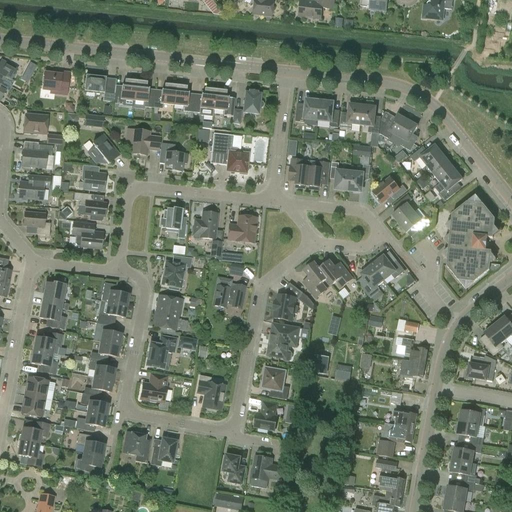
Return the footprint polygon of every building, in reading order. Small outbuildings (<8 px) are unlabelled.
[(253,0),(252,15),(271,18),(272,2),(266,1),(266,0),(253,0)] [(314,0),(314,3),(301,2),(299,18),(321,20),(322,9),(333,11),(333,0),(314,0)] [(369,8),(369,11),(386,13),(388,0),(386,0),(361,0),(361,8),(369,8)] [(427,4),(427,6),(424,6),(423,19),(442,21),(444,10),(452,11),(452,0),(440,0),(441,1),(434,0),(431,0),(431,3),(429,2),(427,4)] [(1,60),(0,62),(0,81),(2,83),(5,78),(11,81),(18,69),(1,60)] [(29,64),(26,69),(33,72),(35,67),(29,64)] [(54,92),(54,94),(66,96),(69,74),(58,73),(58,75),(45,74),(43,91),(54,92)] [(102,102),(113,103),(115,89),(105,88),(106,78),(86,76),(84,92),(103,94),(102,102)] [(115,89),(113,103),(113,105),(123,106),(123,101),(134,102),(136,82),(125,80),(124,87),(122,86),(122,87),(115,86),(115,89)] [(147,83),(136,82),(134,102),(133,109),(143,110),(144,108),(153,109),(155,91),(149,90),(149,89),(146,89),(147,83)] [(157,115),(157,110),(162,110),(163,105),(173,107),(176,86),(164,85),(164,91),(161,91),(155,91),(153,109),(152,115),(157,115)] [(183,113),(193,114),(195,95),(188,94),(186,94),(186,93),(187,87),(176,86),(173,107),(184,108),(183,113)] [(212,117),(213,111),(215,90),(204,89),(203,96),(201,95),(201,96),(195,95),(193,114),(199,114),(199,116),(212,117)] [(223,117),(233,118),(233,110),(234,99),(228,98),(226,98),(227,92),(215,90),(213,111),(224,112),(223,117)] [(261,102),(259,101),(260,95),(256,95),(257,93),(249,92),(249,94),(245,94),(243,114),(258,115),(259,108),(261,109),(262,108),(263,106),(264,105),(263,103),(261,102)] [(304,120),(317,122),(320,102),(319,101),(319,100),(318,99),(314,99),(313,100),(312,101),(306,100),(305,106),(303,107),(297,106),(295,122),(304,123),(304,120)] [(321,102),(320,102),(317,122),(331,123),(330,128),(338,129),(339,114),(334,113),(333,111),(334,103),(327,102),(327,101),(326,100),(322,100),(321,101),(321,102)] [(352,125),(360,126),(363,106),(349,105),(348,116),(341,115),(340,130),(351,131),(352,125)] [(376,108),(363,106),(360,126),(369,127),(368,133),(379,135),(380,120),(375,119),(376,108)] [(233,110),(233,118),(232,125),(240,126),(242,111),(233,110)] [(26,115),(24,132),(46,134),(47,117),(26,115)] [(380,135),(390,141),(393,135),(398,138),(408,121),(398,116),(391,128),(381,122),(380,135)] [(102,128),(103,119),(86,117),(85,126),(102,128)] [(418,127),(408,121),(398,138),(404,141),(401,146),(410,152),(416,141),(411,139),(418,127)] [(199,129),(197,140),(208,142),(210,131),(199,129)] [(133,131),(130,155),(147,156),(147,150),(158,151),(160,139),(149,137),(149,133),(133,131)] [(211,154),(220,155),(219,165),(227,166),(226,172),(246,174),(248,154),(240,153),(240,151),(239,149),(236,148),(232,148),(233,137),(213,134),(211,154)] [(63,146),(64,136),(47,135),(46,145),(63,146)] [(88,153),(96,163),(108,165),(118,156),(103,137),(92,145),(94,148),(88,153)] [(290,140),(289,155),(297,156),(298,141),(290,140)] [(159,164),(165,165),(164,171),(181,173),(184,155),(178,154),(174,150),(175,146),(161,144),(159,164)] [(38,145),(37,153),(23,151),(21,167),(51,170),(52,147),(38,145)] [(372,156),(372,145),(354,145),(354,155),(372,156)] [(420,158),(426,167),(442,154),(435,146),(424,155),(420,150),(410,158),(414,163),(420,158)] [(399,163),(408,158),(405,151),(396,156),(399,163)] [(446,157),(445,158),(442,154),(426,167),(433,175),(449,163),(448,162),(448,161),(446,157)] [(305,190),(305,187),(308,187),(310,168),(302,167),(303,161),(291,160),(289,182),(295,183),(295,186),(296,186),(296,189),(305,190)] [(318,191),(319,188),(321,189),(321,186),(327,186),(330,164),(318,163),(318,169),(310,168),(308,187),(310,187),(310,190),(318,191)] [(456,171),(453,168),(453,167),(451,164),(449,164),(449,163),(433,175),(440,184),(456,171)] [(81,181),(82,183),(84,183),(83,190),(103,192),(105,175),(97,174),(95,173),(96,168),(82,166),(81,181)] [(363,175),(350,173),(348,192),(361,193),(362,180),(369,181),(370,166),(364,166),(363,175)] [(463,180),(456,171),(440,184),(443,188),(437,192),(445,202),(455,194),(451,189),(463,180)] [(336,190),(348,192),(350,173),(338,172),(336,190)] [(20,183),(19,199),(42,201),(43,188),(49,189),(50,179),(28,177),(27,184),(20,183)] [(61,183),(61,177),(54,177),(53,190),(68,190),(69,183),(61,183)] [(422,178),(416,183),(419,186),(425,182),(422,178)] [(382,204),(393,195),(397,200),(407,192),(403,187),(399,190),(390,179),(383,185),(382,183),(377,187),(378,188),(373,193),(382,204)] [(425,182),(419,186),(422,190),(425,189),(428,186),(425,182)] [(79,215),(84,216),(90,216),(89,221),(101,222),(103,221),(103,218),(104,218),(106,204),(93,203),(93,196),(74,194),(73,201),(79,202),(78,214),(79,215)] [(392,217),(399,225),(414,213),(407,205),(412,201),(408,196),(399,203),(403,208),(392,217)] [(475,283),(489,271),(491,252),(485,251),(487,239),(493,239),(495,220),(483,205),(475,204),(476,197),(475,197),(474,204),(467,203),(452,215),(447,267),(459,281),(466,282),(466,290),(467,282),(475,283)] [(59,209),(59,227),(65,227),(65,215),(71,215),(71,210),(59,209)] [(162,229),(165,229),(178,231),(177,239),(184,240),(186,223),(180,222),(181,211),(173,210),(173,212),(163,211),(162,219),(161,219),(160,227),(162,227),(162,229)] [(419,210),(414,213),(399,225),(406,234),(417,226),(421,230),(430,223),(426,218),(419,210)] [(50,224),(44,224),(45,215),(24,213),(23,227),(36,228),(36,235),(49,236),(50,224)] [(199,240),(200,239),(215,240),(218,215),(203,213),(202,222),(195,221),(193,238),(194,240),(199,240)] [(235,242),(253,244),(256,219),(238,217),(237,227),(229,226),(228,240),(235,241),(235,242)] [(78,247),(80,247),(80,248),(82,248),(83,250),(86,250),(87,249),(101,250),(103,234),(86,232),(87,225),(73,224),(72,235),(76,236),(75,244),(78,247)] [(222,243),(212,242),(210,257),(221,258),(222,243)] [(185,254),(185,247),(174,246),(173,253),(185,254)] [(222,261),(242,263),(243,255),(223,253),(222,261)] [(378,258),(371,264),(385,282),(392,276),(395,280),(405,272),(397,261),(391,266),(384,257),(379,260),(378,258)] [(168,290),(178,291),(180,283),(182,283),(185,267),(190,268),(191,261),(175,258),(174,263),(165,262),(161,286),(169,287),(168,290)] [(330,262),(319,270),(327,280),(332,286),(337,282),(342,288),(353,280),(340,264),(335,269),(330,262)] [(322,284),(327,280),(319,270),(315,264),(304,272),(309,278),(303,283),(316,299),(327,290),(322,284)] [(378,287),(385,282),(371,264),(364,269),(365,271),(360,275),(368,284),(363,289),(371,299),(381,291),(378,287)] [(244,267),(232,265),(230,275),(241,277),(244,267)] [(0,284),(9,286),(11,271),(0,269),(0,284)] [(0,297),(6,299),(9,286),(0,284),(0,297)] [(45,299),(43,298),(42,306),(61,309),(67,311),(68,305),(62,304),(65,286),(53,284),(53,286),(46,284),(44,294),(46,294),(45,299)] [(100,302),(127,307),(129,295),(116,293),(117,286),(104,284),(100,302)] [(303,294),(290,284),(285,290),(289,294),(289,298),(278,296),(277,303),(275,303),(273,311),(275,311),(274,319),(292,322),(293,314),(297,315),(299,307),(295,306),(296,300),(298,300),(303,294)] [(216,287),(212,306),(226,308),(229,290),(216,287)] [(339,293),(344,299),(349,294),(344,289),(339,293)] [(157,313),(154,327),(175,331),(178,317),(179,317),(182,301),(165,298),(166,298),(163,313),(157,312),(157,313)] [(200,309),(201,300),(191,298),(189,307),(200,309)] [(100,302),(97,322),(111,324),(113,316),(125,319),(127,307),(100,302)] [(59,318),(61,309),(42,306),(39,319),(52,321),(51,328),(63,330),(65,319),(59,318)] [(333,316),(329,334),(337,336),(342,318),(333,316)] [(382,328),(384,317),(371,316),(370,326),(382,328)] [(497,324),(495,326),(506,340),(511,335),(511,325),(511,326),(505,317),(503,319),(501,319),(497,322),(497,324)] [(397,330),(417,334),(419,325),(399,321),(397,330)] [(100,343),(120,346),(122,335),(110,333),(111,324),(97,322),(95,331),(97,331),(97,333),(99,336),(101,336),(100,343)] [(283,337),(271,335),(267,356),(283,359),(285,361),(288,362),(291,360),(291,355),(290,353),(287,352),(288,346),(296,348),(300,329),(285,326),(283,337)] [(487,330),(486,333),(484,334),(491,343),(486,347),(493,356),(503,349),(500,345),(506,340),(495,326),(493,327),(490,327),(487,330)] [(36,338),(33,351),(52,355),(54,346),(60,347),(62,337),(49,334),(48,341),(36,339),(36,338)] [(150,343),(146,367),(164,370),(168,347),(175,349),(176,340),(161,337),(159,345),(150,343)] [(197,341),(179,337),(177,349),(195,352),(197,341)] [(410,355),(409,362),(426,365),(428,351),(413,348),(414,341),(397,338),(396,346),(398,346),(396,354),(405,355),(405,354),(410,355)] [(91,353),(90,359),(104,362),(106,356),(118,358),(120,346),(100,343),(98,354),(91,353)] [(206,358),(207,348),(200,346),(198,357),(206,358)] [(51,363),(52,355),(33,351),(31,364),(44,366),(42,373),(55,375),(57,364),(51,363)] [(361,371),(371,372),(373,355),(362,354),(361,371)] [(313,372),(328,375),(331,357),(316,355),(313,372)] [(493,382),(494,374),(496,362),(485,357),(483,367),(470,364),(468,373),(466,373),(465,380),(472,381),(473,379),(493,382)] [(88,370),(95,371),(93,378),(113,382),(115,370),(103,368),(104,362),(90,359),(88,370)] [(416,380),(416,377),(423,378),(426,365),(409,362),(403,361),(400,377),(399,376),(397,384),(413,387),(414,380),(416,380)] [(338,364),(335,378),(350,381),(353,367),(338,364)] [(286,372),(265,368),(262,389),(273,391),(272,398),(287,401),(289,388),(283,387),(286,372)] [(143,385),(140,400),(150,401),(149,403),(156,404),(156,402),(164,403),(166,388),(167,377),(151,375),(150,382),(150,386),(143,385)] [(216,412),(216,411),(220,412),(225,386),(208,383),(209,379),(200,377),(197,393),(205,395),(203,408),(207,409),(207,411),(216,412)] [(85,388),(83,394),(98,397),(99,391),(111,393),(113,382),(93,378),(91,389),(85,388)] [(28,379),(25,397),(44,400),(48,382),(28,379)] [(390,404),(400,406),(402,395),(381,391),(381,395),(392,397),(390,404)] [(80,405),(88,406),(87,413),(106,417),(109,405),(97,403),(98,397),(83,394),(82,394),(80,405)] [(41,418),(44,400),(25,397),(21,414),(41,418)] [(254,425),(255,427),(255,428),(275,431),(277,417),(274,417),(276,405),(263,403),(261,415),(257,414),(256,419),(255,420),(254,425)] [(288,406),(285,423),(293,425),(295,416),(297,407),(288,406)] [(458,419),(460,422),(459,423),(482,427),(485,410),(476,409),(475,414),(461,411),(461,413),(459,414),(458,419)] [(511,432),(511,426),(511,412),(507,411),(503,431),(511,432)] [(414,429),(417,416),(396,412),(395,418),(400,419),(398,427),(414,429)] [(106,417),(87,413),(85,420),(77,418),(75,429),(88,431),(90,426),(104,428),(106,417)] [(22,429),(20,443),(39,446),(40,437),(46,438),(48,426),(34,423),(33,431),(22,429)] [(456,431),(457,433),(457,435),(471,438),(470,444),(482,447),(484,439),(483,439),(485,428),(482,427),(459,423),(459,425),(457,426),(456,431)] [(398,427),(386,424),(384,435),(388,436),(388,439),(412,443),(414,429),(398,427)] [(135,432),(135,434),(127,433),(123,453),(136,456),(135,462),(146,464),(149,449),(143,448),(145,436),(142,436),(142,434),(135,432)] [(84,447),(83,454),(103,457),(105,446),(91,443),(92,437),(78,434),(76,445),(84,447)] [(169,439),(169,441),(162,440),(160,449),(154,448),(151,465),(160,467),(161,461),(172,464),(176,442),(175,442),(175,440),(169,439)] [(393,459),(395,444),(379,441),(376,456),(393,459)] [(37,455),(39,446),(20,443),(17,456),(28,458),(27,466),(41,468),(43,456),(37,455)] [(451,457),(453,459),(452,461),(472,464),(474,453),(481,455),(482,447),(470,444),(469,452),(454,449),(454,451),(452,452),(451,457)] [(87,472),(88,467),(100,469),(103,457),(83,454),(82,460),(76,459),(74,470),(91,473),(87,472)] [(242,458),(225,454),(222,473),(229,474),(227,483),(243,486),(247,467),(240,466),(242,458)] [(260,486),(261,480),(268,482),(269,479),(283,481),(285,468),(271,466),(272,460),(256,457),(253,470),(252,470),(250,479),(252,479),(251,485),(260,486)] [(379,491),(387,492),(403,495),(405,481),(390,479),(391,472),(395,473),(398,460),(379,457),(379,460),(377,460),(375,469),(382,470),(381,474),(380,474),(379,484),(380,484),(379,491)] [(449,469),(451,471),(450,473),(465,475),(463,482),(476,484),(477,477),(470,476),(472,464),(452,461),(452,462),(450,464),(449,469)] [(444,495),(446,497),(446,499),(465,502),(467,491),(474,492),(476,484),(463,482),(462,489),(448,487),(447,489),(445,490),(444,495)] [(396,511),(398,507),(400,508),(403,495),(387,492),(386,498),(375,496),(373,506),(376,507),(375,511),(396,511)] [(133,493),(131,501),(138,503),(140,494),(133,493)] [(40,494),(36,511),(52,511),(55,497),(40,494)] [(215,507),(241,511),(244,499),(217,494),(215,507)] [(463,511),(465,502),(446,499),(445,500),(443,502),(442,507),(444,509),(443,510),(452,511),(463,511)]
